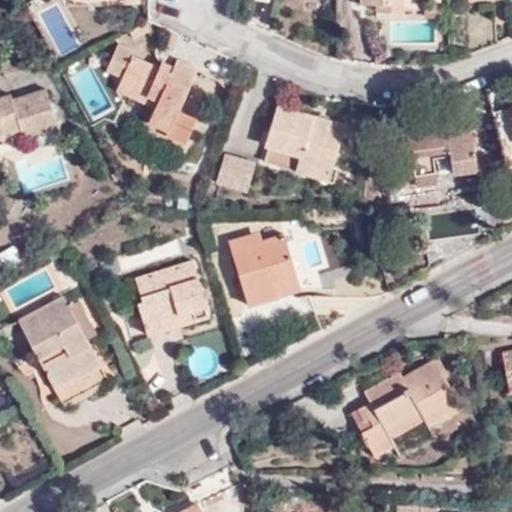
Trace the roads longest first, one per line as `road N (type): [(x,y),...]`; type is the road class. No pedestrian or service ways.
road 1 (residential): [(39,511),(511,250)]
road 2 (residential): [(511,61),(482,74),(367,84),(257,45),(201,0)]
